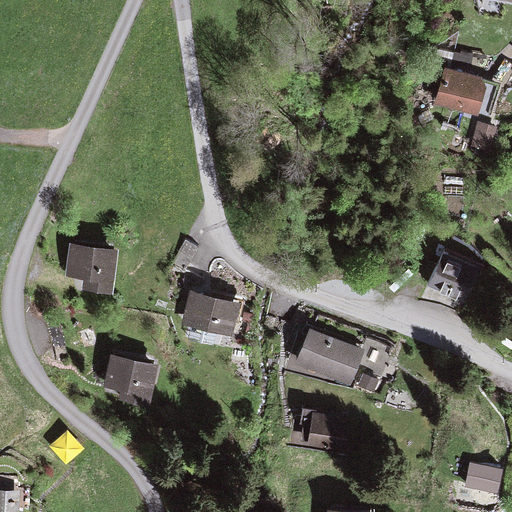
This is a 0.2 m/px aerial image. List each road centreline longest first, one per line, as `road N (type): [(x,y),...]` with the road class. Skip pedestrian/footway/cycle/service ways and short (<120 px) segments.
road 1 (residential): [(138,0),(17,267),(11,301),(34,377),(123,456),(144,480),(155,511)]
road 2 (residential): [(179,0),(213,215),(236,256),(291,289),(511,367)]
